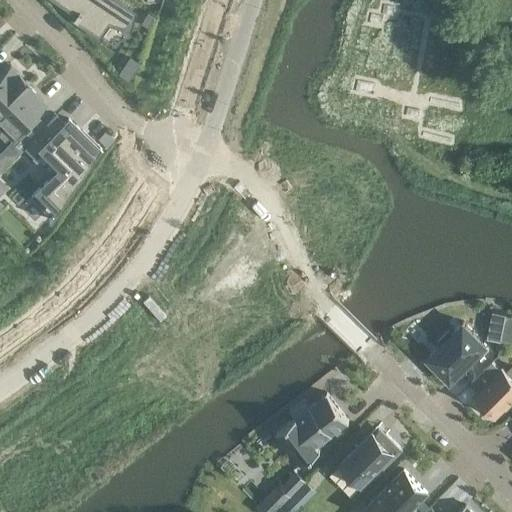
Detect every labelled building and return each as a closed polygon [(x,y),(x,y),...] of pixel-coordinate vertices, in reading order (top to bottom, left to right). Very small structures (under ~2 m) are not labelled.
[(132,12),(114,0),(56,0),(76,13),(73,18),(98,35),(107,21),(127,28),(132,12)] [(147,13),(141,22),(147,27),(153,17),(147,13)] [(0,108),(25,83),(26,84),(28,82),(9,64),(0,73),(0,108)] [(26,84),(25,83),(0,108),(0,135),(4,140),(43,101),(26,84)] [(57,115),(25,148),(51,175),(31,196),(51,215),(48,218),(50,220),(99,148),(69,118),(64,123),(57,115)] [(29,122),(7,146),(16,155),(39,131),(29,122)] [(492,314),(487,339),(500,342),(500,341),(502,329),(505,316),(492,314)] [(472,358),(486,344),(483,341),(466,324),(463,321),(452,333),(449,330),(436,343),(439,346),(428,357),(430,360),(447,377),(450,379),(463,367),(472,358)] [(511,331),(502,329),(500,341),(511,342),(511,331)] [(511,399),(511,366),(507,371),(502,367),(500,369),(492,361),(471,382),(479,390),(473,396),(494,417),(511,399)] [(290,410),(295,417),(276,432),(301,464),(320,449),(316,444),(330,433),(331,434),(348,421),(327,393),(310,406),(305,399),(290,410)] [(372,431),(341,462),(362,483),(393,452),(372,431)] [(294,467),(280,481),(289,490),(304,475),(295,466),(294,467)] [(367,506),(373,511),(421,511),(415,505),(427,492),(404,469),(367,506)] [(278,480),(256,502),(266,511),(271,511),(291,492),(289,490),(280,481),(278,480)] [(305,484),(296,494),(305,502),(314,492),(305,484)]
